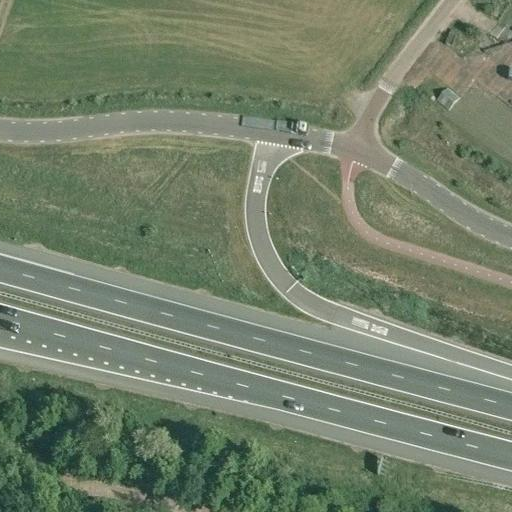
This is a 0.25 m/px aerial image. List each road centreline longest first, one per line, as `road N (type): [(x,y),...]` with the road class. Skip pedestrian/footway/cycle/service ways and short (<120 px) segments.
road 1 (motorway): [(0,320),(511,459)]
road 2 (motorway): [(511,407),(0,268)]
road 3 (unclassified): [(356,150),(197,122),(0,131)]
road 4 (unclassified): [(356,150),(379,96),(453,0)]
road 5 (unclassified): [(356,150),(511,239)]
road 6 (unknown): [(287,276),(274,256),(265,209),(265,179),(281,133)]
road 7 (unclassified): [(60,496),(99,487),(203,511)]
